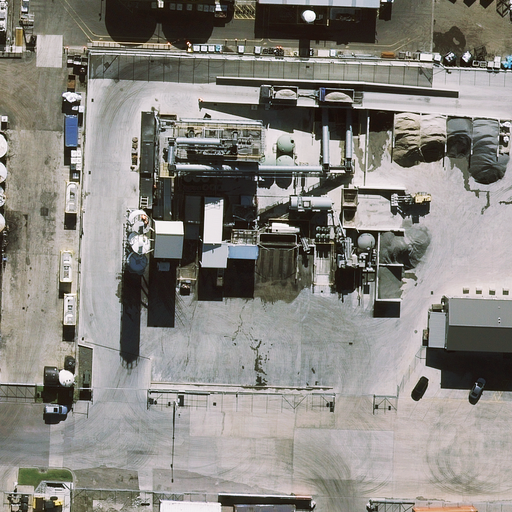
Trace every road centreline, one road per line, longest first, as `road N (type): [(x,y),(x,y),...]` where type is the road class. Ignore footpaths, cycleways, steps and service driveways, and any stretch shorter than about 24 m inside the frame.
road 1 (unknown): [(511,128),(38,113)]
road 2 (unknown): [(46,310),(511,329)]
road 3 (unknown): [(46,310),(63,435),(210,446),(290,510)]
road 4 (unknown): [(38,113),(46,310)]
